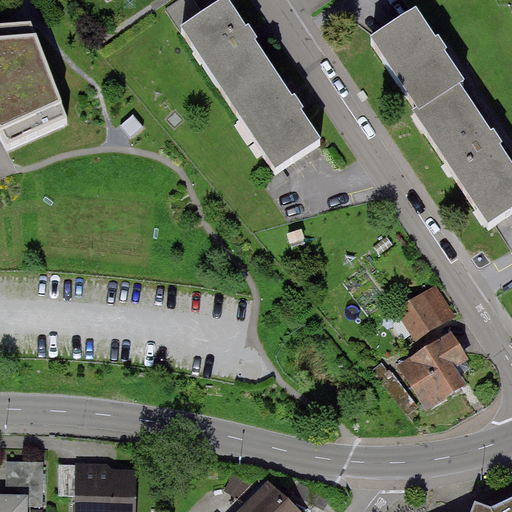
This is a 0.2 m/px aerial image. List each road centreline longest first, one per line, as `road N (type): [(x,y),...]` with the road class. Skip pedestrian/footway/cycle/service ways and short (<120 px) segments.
road 1 (residential): [(268,0),(511,366)]
road 2 (residential): [(0,410),(126,417),(381,464)]
road 3 (residential): [(381,464),(451,458),(511,439)]
